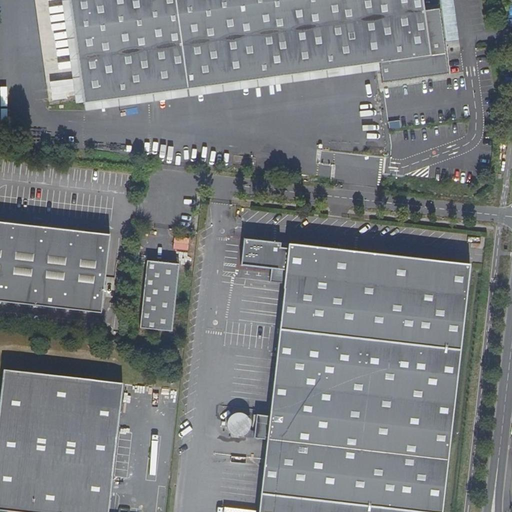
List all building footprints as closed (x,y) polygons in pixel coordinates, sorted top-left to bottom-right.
[(423,0),(70,0),(84,103),(380,65),(381,73),(382,84),(449,76),(445,48),(440,7),(425,8),(423,0)] [(100,311),(109,233),(0,220),(0,299),(58,307),(100,311)] [(283,281),(287,247),(279,246),(280,241),(243,237),(240,263),(271,266),(269,279),(283,281)] [(287,247),(283,281),(268,414),(266,438),(263,459),(257,511),(440,511),(469,262),(288,242),(287,247)] [(173,333),(180,266),(148,263),(141,330),(173,333)] [(107,511),(122,381),(3,368),(0,390),(0,508),(31,511),(107,511)] [(266,438),(268,414),(256,412),(254,429),(251,428),(249,427),(250,425),(250,422),(249,416),(245,413),(242,411),(238,410),(233,411),(229,414),(227,418),(226,422),(227,427),(229,431),(232,434),(236,435),(240,434),(243,434),(244,435),(266,438)]
